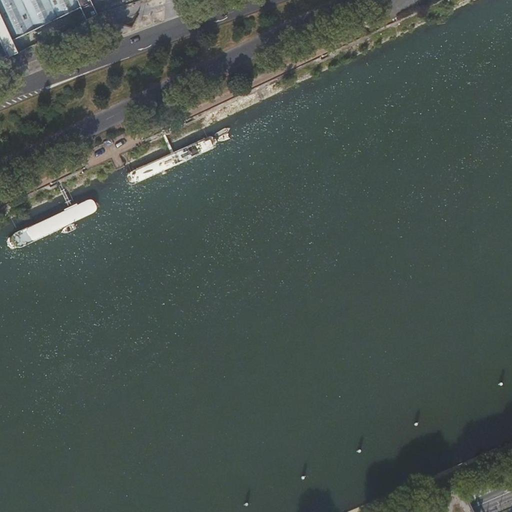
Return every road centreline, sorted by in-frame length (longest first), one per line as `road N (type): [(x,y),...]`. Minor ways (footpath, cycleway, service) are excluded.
road 1 (primary): [(0,170),(356,0)]
road 2 (primary): [(259,0),(0,98)]
